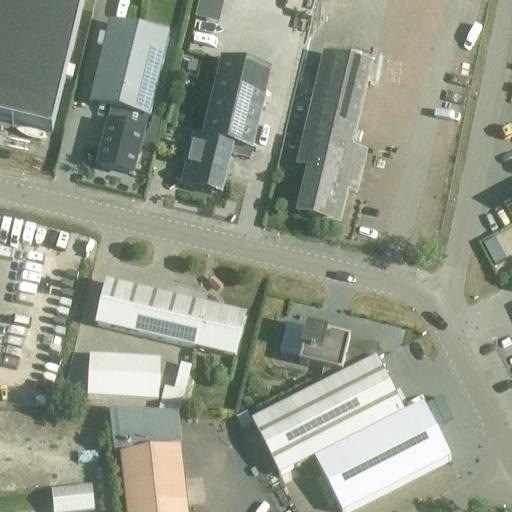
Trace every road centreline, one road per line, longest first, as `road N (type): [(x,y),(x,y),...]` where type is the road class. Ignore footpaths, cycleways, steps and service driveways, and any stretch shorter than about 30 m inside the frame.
road 1 (unclassified): [(429,305),(387,283),(0,191)]
road 2 (unclassified): [(429,305),(452,276),(510,0)]
road 3 (unclassified): [(511,460),(429,305)]
